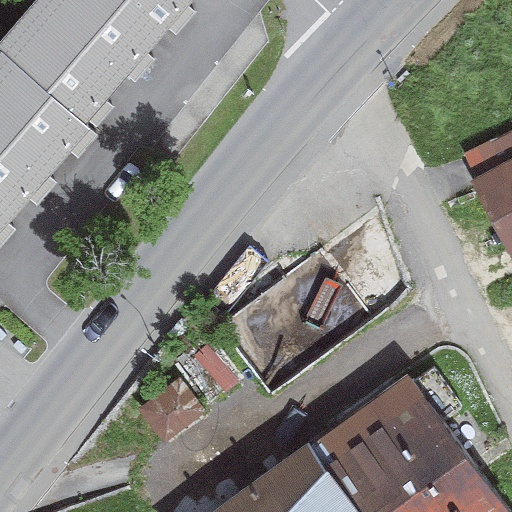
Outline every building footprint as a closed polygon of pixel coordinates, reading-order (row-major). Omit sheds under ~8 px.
[(86,131),(151,54),(87,0),(57,0),(5,64),(86,131)] [(87,0),(151,54),(196,0),(87,0)] [(0,192),(21,209),(86,131),(5,64),(0,69),(0,192)] [(511,163),(463,189),(511,284),(511,163)] [(0,234),(21,209),(0,192),(0,234)] [(507,511),(391,371),(286,437),(146,498),(146,511),(507,511)]
